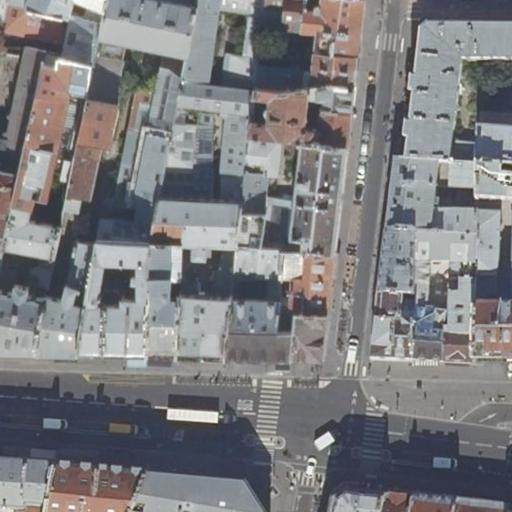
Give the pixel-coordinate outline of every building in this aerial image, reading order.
[(72,16),(0,0),(0,25),(4,27),(3,31),(66,45),(64,57),(96,64),(97,55),(101,37),(104,22),(88,19),(72,16)] [(0,0),(72,16),(75,0),(86,0),(91,2),(88,19),(104,22),(108,0),(0,0)] [(97,240),(98,240),(150,243),(160,195),(198,0),(108,0),(104,22),(101,37),(164,51),(156,94),(143,91),(137,96),(116,198),(139,203),(137,215),(131,215),(128,216),(127,221),(112,220),(111,221),(101,220),(97,240)] [(198,0),(160,195),(212,199),(212,118),(217,118),(218,113),(227,113),(220,199),(228,199),(242,200),(250,134),(252,116),(255,96),(256,88),(258,67),(263,27),(266,0),(198,0)] [(306,11),(307,0),(266,0),(263,27),(318,32),(313,71),(258,67),(256,88),(282,90),(324,84),(357,87),(363,36),(367,0),(322,0),(322,6),(316,6),(316,11),(306,11)] [(418,58),(412,110),(406,160),(479,166),(511,168),(511,25),(429,25),(421,31),(418,58)] [(0,270),(46,52),(46,51),(28,48),(28,49),(3,162),(0,161),(0,270)] [(68,160),(76,162),(96,64),(64,57),(46,52),(0,270),(0,352),(8,353),(37,353),(48,298),(62,227),(29,221),(34,199),(48,201),(56,164),(67,166),(68,160)] [(124,62),(97,55),(96,64),(76,162),(66,211),(79,213),(82,200),(90,202),(101,152),(108,153),(118,107),(114,106),(124,62)] [(250,134),(282,138),(287,138),(319,142),(319,144),(349,148),(350,148),(353,129),(356,111),(354,110),(357,87),(324,84),(282,90),(256,88),(255,96),(271,98),(271,103),(265,108),(265,113),(269,118),(252,116),(250,134)] [(277,176),(282,138),(250,134),(242,200),(236,247),(282,249),(336,251),(344,195),(349,148),(319,144),(319,142),(287,138),(285,155),(300,157),(295,202),(266,198),(269,175),(277,176)] [(479,189),(479,166),(406,160),(396,159),(392,193),(387,232),(416,233),(478,236),(478,200),(470,200),(469,212),(434,211),(437,187),(479,189)] [(511,168),(479,166),(479,189),(478,200),(478,236),(476,280),(474,361),(498,361),(502,361),(511,361),(511,168)] [(199,357),(225,357),(230,300),(231,288),(233,270),(236,247),(242,200),(228,199),(220,199),(220,201),(212,200),(212,199),(160,195),(150,243),(181,244),(178,356),(199,357)] [(414,295),(416,233),(387,232),(382,277),(379,295),(404,295),(414,295)] [(476,280),(478,236),(416,233),(414,295),(414,302),(412,360),(424,360),(441,360),(441,330),(446,331),(446,309),(429,309),(430,263),(450,263),(450,280),(476,280)] [(113,355),(148,356),(150,243),(98,240),(98,244),(80,354),(106,355),(113,355)] [(63,301),(48,298),(37,353),(58,354),(80,354),(98,244),(76,241),(69,284),(66,283),(63,301)] [(178,356),(181,244),(150,243),(148,356),(158,356),(178,356)] [(280,278),(282,249),(236,247),(233,270),(231,288),(237,288),(238,285),(255,286),(256,278),(269,278),(267,301),(230,300),(225,357),(248,358),(274,358),(279,300),(280,278)] [(338,251),(336,251),(282,249),(280,278),(292,278),(289,300),(279,300),(274,358),(300,359),(322,359),(323,359),(327,332),(329,313),(331,313),(335,285),(338,251)] [(474,361),(476,280),(450,280),(451,331),(446,331),(441,330),(441,360),(456,360),(474,361)] [(404,302),(404,295),(379,295),(376,322),(372,359),(394,359),(412,360),(414,302),(404,302)] [(46,511),(56,463),(12,459),(0,458),(0,508),(19,510),(18,511),(46,511)] [(134,511),(150,473),(150,470),(110,467),(96,466),(56,463),(46,511),(134,511)] [(189,476),(150,473),(134,511),(270,511),(247,481),(234,480),(189,476)] [(332,511),(381,511),(386,496),(384,496),(363,493),(347,491),(334,500),(332,511)] [(386,494),(386,496),(381,511),(413,511),(415,498),(403,496),(386,494)] [(436,500),(415,498),(413,511),(456,511),(458,503),(437,500),(436,500)] [(478,505),(458,503),(456,511),(488,511),(490,507),(478,505)]
